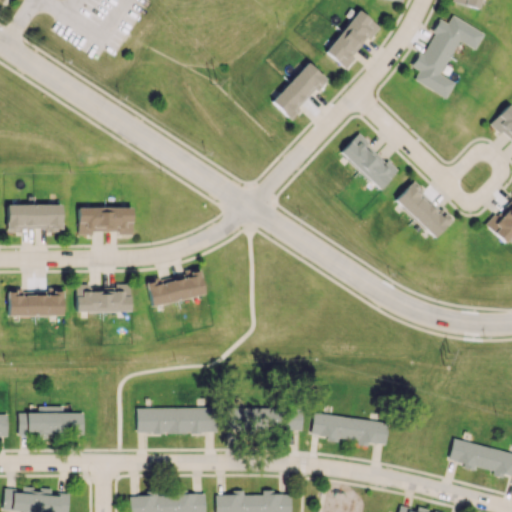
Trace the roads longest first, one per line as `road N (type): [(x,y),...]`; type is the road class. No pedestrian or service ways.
road 1 (residential): [(0,463),(325,466),(511,508)]
road 2 (tertiary): [(0,43),(247,207)]
road 3 (tertiary): [(247,207),(402,306),(468,325),(511,323)]
road 4 (residential): [(451,187),(483,155),(495,162),(498,180),(473,206),(354,94)]
road 5 (residential): [(247,207),(381,65),(420,0)]
road 6 (residential): [(247,207),(223,231),(176,252),(0,261)]
